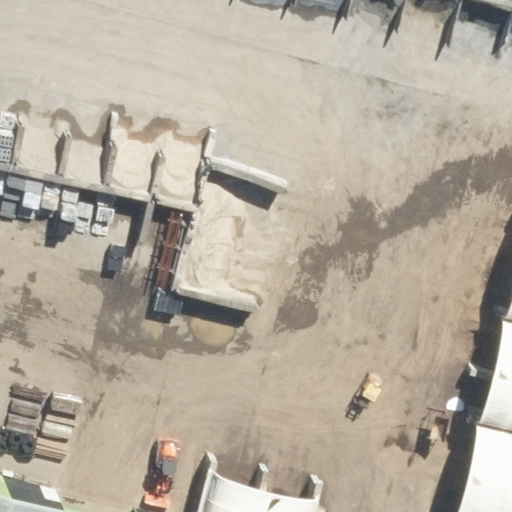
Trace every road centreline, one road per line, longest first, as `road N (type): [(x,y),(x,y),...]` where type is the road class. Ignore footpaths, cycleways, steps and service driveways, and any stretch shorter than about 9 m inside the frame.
road 1 (unknown): [(80,0),(366,81),(398,127),(332,396)]
road 2 (unknown): [(0,315),(332,396)]
